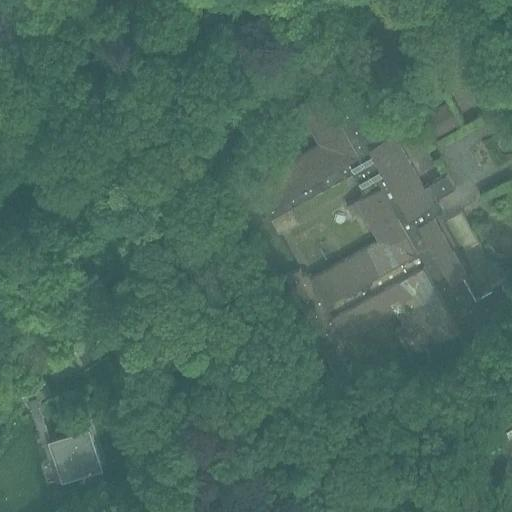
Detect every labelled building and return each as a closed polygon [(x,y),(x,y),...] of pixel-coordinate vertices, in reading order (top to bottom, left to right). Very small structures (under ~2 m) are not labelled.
[(373,85),(385,79),(371,55),(336,74),(349,98),(333,107),(323,89),(298,103),(320,143),(246,184),(261,209),(264,207),(271,218),(353,172),(365,194),(358,198),(380,239),(313,276),(312,276),(313,278),(312,279),(310,274),(306,273),(303,274),(300,268),(286,276),(329,359),(343,351),(342,349),(344,348),(346,343),(343,339),(346,337),(347,339),(348,339),(348,338),(398,310),(406,323),(396,329),(414,361),(430,352),(426,344),(436,338),(437,341),(461,327),(459,322),(467,318),(474,332),(511,310),(511,285),(507,277),(491,286),(493,289),(476,299),(464,277),(467,275),(428,206),(433,203),(432,201),(456,187),(448,172),(447,172),(447,174),(424,187),(394,133),(377,143),(364,120),(386,108),(373,85)] [(426,114),(436,132),(458,120),(448,102),(426,114)] [(52,391),(39,371),(14,388),(28,408),(36,402),(43,398),(52,391)] [(92,425),(73,431),(55,437),(68,475),(105,463),(92,425)] [(486,448),(491,457),(500,452),(495,443),(486,448)]
